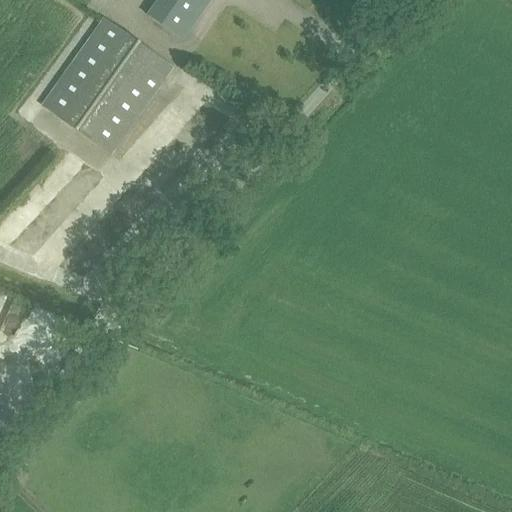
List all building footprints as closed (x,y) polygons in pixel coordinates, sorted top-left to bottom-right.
[(84,0),(80,9),(97,18),(106,0),(84,0)] [(183,42),(211,0),(157,0),(146,15),(183,42)] [(226,18),(211,42),(285,88),(298,67),(284,58),(292,45),(253,20),(246,31),(226,18)] [(112,157),(174,68),(104,19),(41,107),(112,157)] [(301,67),(308,57),(293,47),(286,57),(301,67)] [(200,110),(207,92),(198,88),(190,106),(200,110)]
